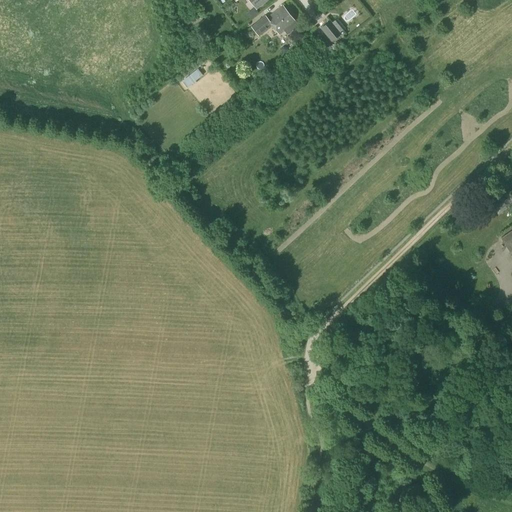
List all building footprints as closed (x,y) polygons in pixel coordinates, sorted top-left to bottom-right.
[(248,0),(256,9),(266,0),(248,0)] [(298,25),(282,6),(266,18),(265,16),(251,27),(258,36),(271,25),(279,35),(284,31),(286,34),(298,25)] [(331,42),(341,34),(330,21),(320,29),(331,42)] [(183,77),(188,83),(203,72),(197,65),(183,77)] [(511,195),(506,200),(500,199),(492,204),(498,213),(506,208),(508,204),(511,200),(511,195)] [(511,230),(501,238),(511,255),(511,230)] [(499,389),(511,381),(482,334),(469,342),(499,389)]
